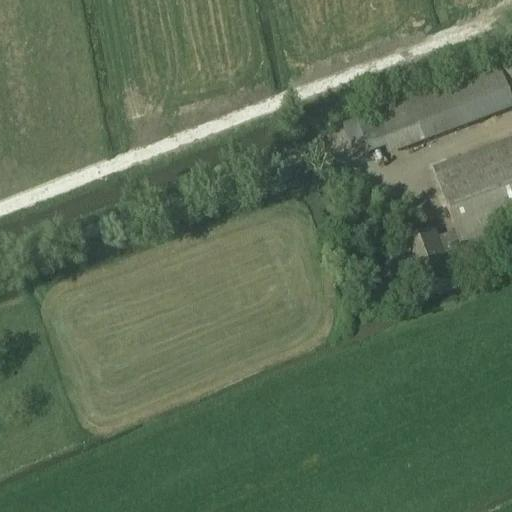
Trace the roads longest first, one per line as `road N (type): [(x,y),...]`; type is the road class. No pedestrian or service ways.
road 1 (track): [(0,214),(487,25)]
road 2 (unclassified): [(0,274),(284,161)]
